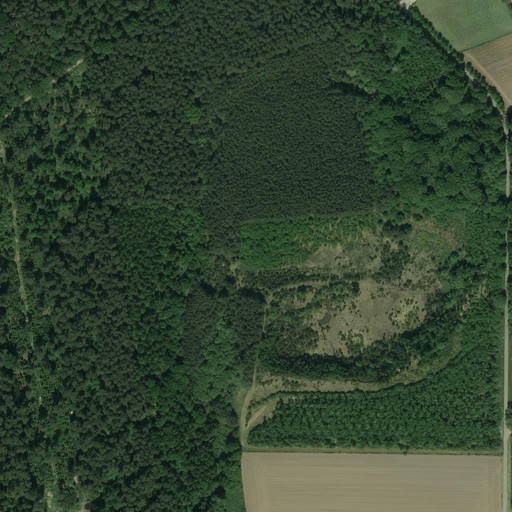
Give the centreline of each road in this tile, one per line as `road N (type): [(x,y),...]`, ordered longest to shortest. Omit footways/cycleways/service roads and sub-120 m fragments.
road 1 (unclassified): [(396,0),(486,93),(508,145),(505,511)]
road 2 (track): [(0,123),(171,0)]
